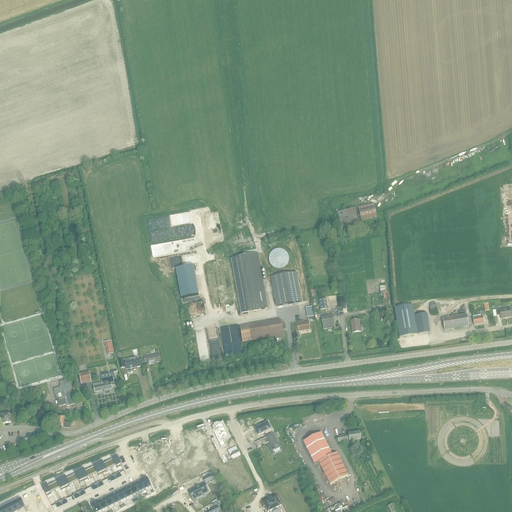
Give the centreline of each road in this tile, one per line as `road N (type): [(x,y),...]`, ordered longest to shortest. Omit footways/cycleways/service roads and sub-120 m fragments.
road 1 (unclassified): [(0,430),(70,433),(219,382),(511,341)]
road 2 (unclassified): [(168,424),(303,397),(456,389),(511,395)]
road 3 (secondary): [(77,442),(223,396),(339,382)]
road 4 (secondary): [(511,353),(339,382)]
road 5 (secondary): [(339,382),(511,372)]
road 6 (track): [(511,133),(405,177),(377,202)]
road 7 (residential): [(120,440),(136,474),(59,511)]
